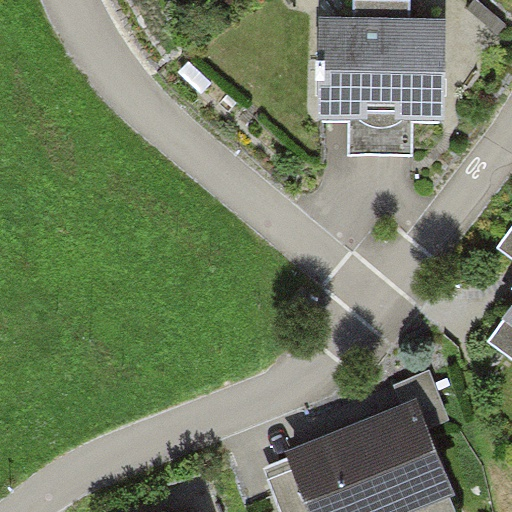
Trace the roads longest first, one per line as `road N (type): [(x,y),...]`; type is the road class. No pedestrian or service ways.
road 1 (residential): [(380,311),(147,110),(80,24),(72,0)]
road 2 (residential): [(26,511),(126,453),(331,370),(380,311)]
road 3 (residential): [(380,311),(511,136)]
